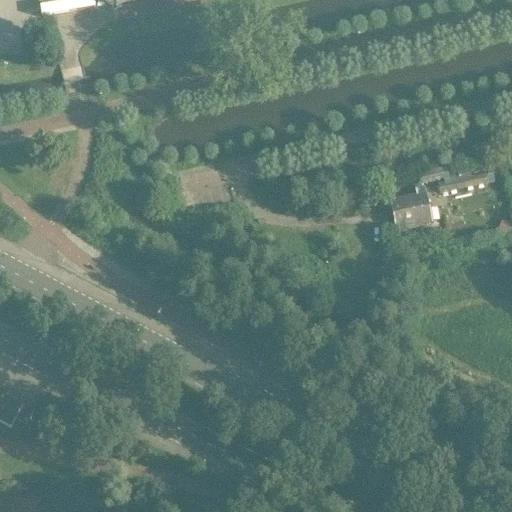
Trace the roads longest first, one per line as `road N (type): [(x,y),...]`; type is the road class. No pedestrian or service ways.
road 1 (trunk): [(476,511),(0,267)]
road 2 (residential): [(370,228),(304,233),(258,223),(244,205),(240,181),(248,167),(511,103)]
road 3 (trunk): [(26,353),(342,511)]
